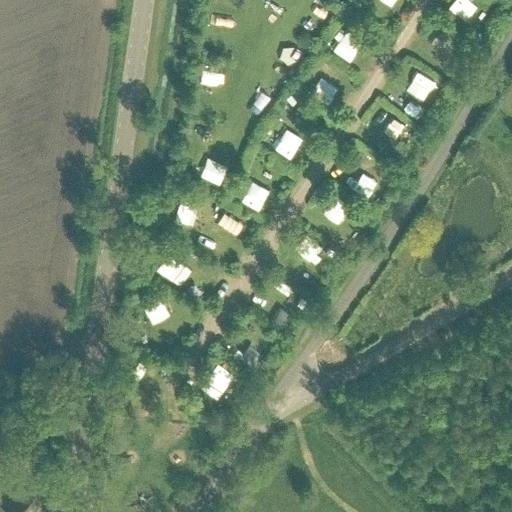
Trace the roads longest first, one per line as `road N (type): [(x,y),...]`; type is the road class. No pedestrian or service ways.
road 1 (tertiary): [(74,511),(147,0)]
road 2 (unclassified): [(301,361),(511,34)]
road 3 (unclassified): [(322,385),(511,277)]
road 4 (unclassified): [(193,511),(269,407)]
